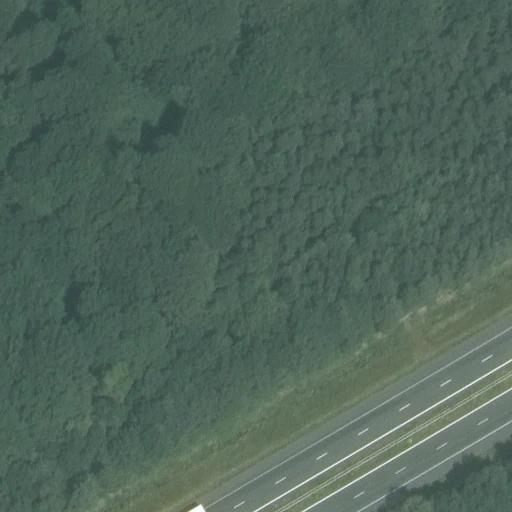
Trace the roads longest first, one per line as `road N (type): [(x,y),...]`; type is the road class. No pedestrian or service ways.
road 1 (motorway): [(511,348),(227,511)]
road 2 (unclassified): [(0,99),(216,0)]
road 3 (motorway): [(332,511),(511,407)]
